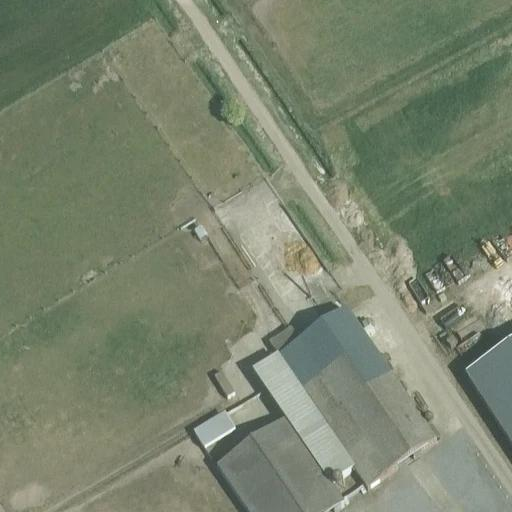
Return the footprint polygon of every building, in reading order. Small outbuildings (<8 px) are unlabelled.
[(406,465),(419,456),(435,445),(416,417),(344,313),(298,345),(290,332),(268,347),(276,360),(262,370),(254,375),(287,423),(217,470),(245,511),(337,511),(344,508),(328,484),(352,468),(368,491),(406,465)] [(474,318),(449,334),(464,358),(490,342),(474,318)] [(511,350),(467,379),(511,449),(511,350)] [(222,375),(215,380),(227,401),(235,396),(222,375)] [(194,436),(204,453),(235,435),(225,418),(194,436)]
